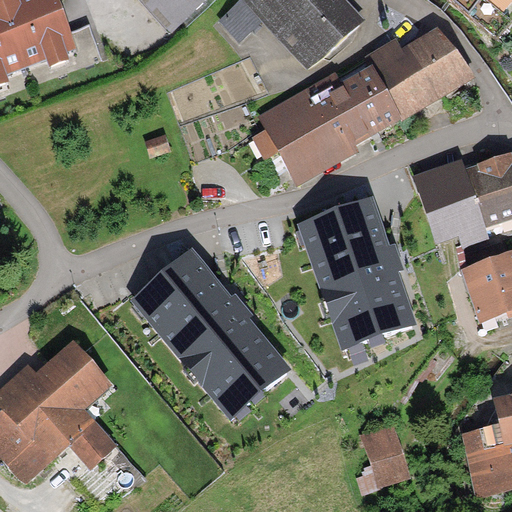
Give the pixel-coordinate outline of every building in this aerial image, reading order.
[(0,0),(0,88),(10,85),(7,76),(47,61),(50,70),(71,62),(68,54),(77,50),(57,0),(0,0)] [(140,0),(171,33),(206,0),(140,0)] [(243,0),(219,22),(239,44),(261,25),(305,73),(361,21),(341,0),(243,0)] [(447,0),(468,16),(480,0),(447,0)] [(511,10),(511,0),(480,0),(468,16),(497,38),(509,22),(505,20),(511,10)] [(381,68),(375,71),(403,118),(404,121),(473,78),(440,26),(400,51),(395,43),(374,56),(381,68)] [(357,145),(403,118),(375,71),(329,98),(357,145)] [(361,153),(357,145),(329,98),(309,110),(301,96),(257,122),(264,133),(275,152),(297,190),(361,153)] [(265,158),(275,152),(264,133),(253,140),(265,158)] [(166,137),(146,144),(151,159),(170,152),(166,137)] [(511,155),(467,171),(487,230),(511,221),(511,155)] [(493,251),(487,230),(467,171),(465,164),(417,180),(438,243),(459,237),(467,260),(493,251)] [(336,215),(299,228),(342,351),(417,325),(374,202),(336,215)] [(241,306),(194,250),(129,304),(232,426),(297,372),(241,306)] [(511,254),(461,270),(478,324),(508,315),(509,318),(511,317),(511,254)] [(0,409),(3,413),(0,415),(0,457),(25,485),(70,446),(91,470),(116,448),(84,411),(111,388),(76,347),(57,363),(38,380),(29,369),(0,394),(0,409)] [(501,427),(464,436),(479,499),(511,491),(511,397),(495,402),(501,427)] [(392,429),(359,439),(369,472),(359,475),(365,494),(408,481),(392,429)]
